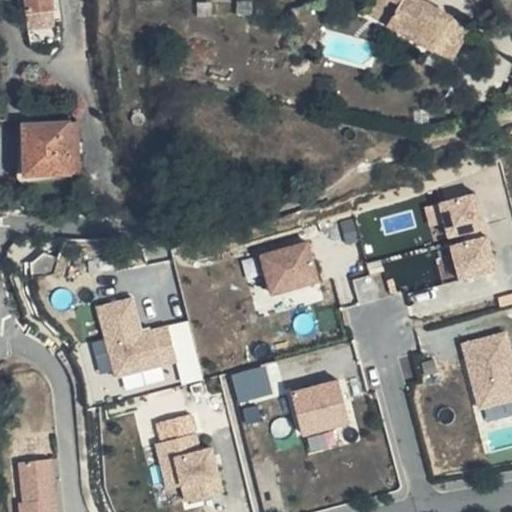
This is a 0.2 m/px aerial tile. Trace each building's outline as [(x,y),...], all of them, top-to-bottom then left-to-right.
[(25,0),(27,16),(48,14),(54,13),(53,0),(25,0)] [(469,37),(475,26),(430,1),(428,0),(374,0),(371,6),(391,17),(387,24),(432,50),(441,35),(451,40),(458,30),(469,37)] [(441,35),(432,50),(454,62),(469,37),(458,30),(451,40),(441,35)] [(78,128),(67,128),(26,127),(25,178),(74,178),(78,178),(78,128)] [(185,215),(184,195),(146,197),(148,223),(169,222),(168,216),(185,215)] [(477,195),(438,204),(449,241),(486,231),(477,195)] [(337,223),(343,244),(356,241),(351,219),(337,223)] [(488,238),(450,247),(460,283),(498,273),(488,238)] [(304,245),(260,258),(271,298),(316,284),(304,245)] [(136,296),(98,307),(117,379),(180,361),(170,325),(146,331),(136,296)] [(480,406),(511,396),(511,354),(505,330),(462,342),(480,406)] [(239,399),(274,395),(270,364),(236,368),(239,399)] [(354,380),(311,390),(321,433),(364,422),(354,380)] [(214,448),(208,427),(165,437),(177,486),(190,483),(194,500),(236,490),(226,444),(214,448)] [(65,511),(55,451),(24,456),(31,495),(27,496),(29,511),(65,511)]
